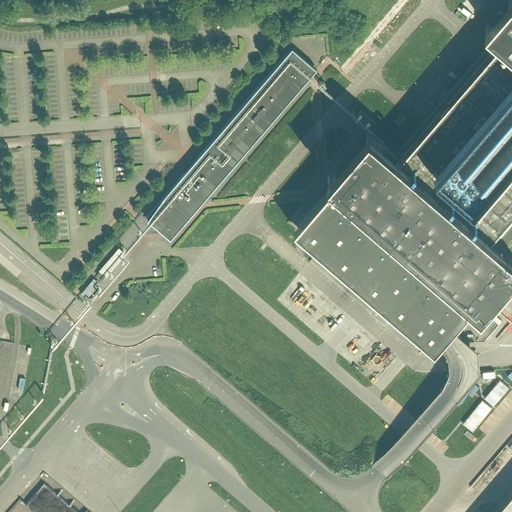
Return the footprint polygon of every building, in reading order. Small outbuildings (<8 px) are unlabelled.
[(510,211),(511,212),(511,0),(504,0),(486,22),(501,35),(429,119),(398,155),(368,129),(365,132),(335,167),(327,176),(328,177),(330,175),(335,179),(294,227),(434,348),(443,337),(475,300),(480,304),(478,306),(479,307),(487,298),(480,293),(475,299),(467,292),(475,282),(478,285),(480,282),(478,279),(505,248),(491,235),(490,234),(510,211)] [(171,238),(317,68),(292,47),(146,217),(171,238)] [(102,280),(125,253),(119,248),(96,274),(102,280)] [(86,298),(99,283),(94,278),(80,293),(86,298)] [(511,511),(511,490),(492,511),(511,511)]
